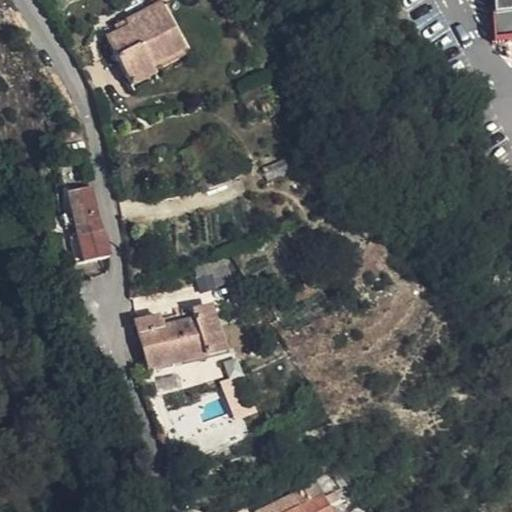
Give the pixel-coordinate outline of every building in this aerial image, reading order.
[(511,0),(492,0),(496,32),(511,30),(511,0)] [(116,88),(144,75),(141,67),(177,49),(156,2),(116,20),(119,28),(94,39),(116,88)] [(119,28),(116,20),(91,32),(94,39),(119,28)] [(148,83),(144,75),(116,88),(119,96),(148,83)] [(88,195),(64,200),(75,245),(98,239),(88,195)] [(98,239),(75,245),(69,247),(76,270),(103,263),(98,239)] [(352,291),(362,264),(343,257),(333,283),(352,291)] [(227,269),(196,277),(199,285),(214,281),(218,294),(232,290),(227,269)] [(213,283),(199,287),(202,299),(216,295),(213,283)] [(190,321),(191,327),(212,322),(210,316),(190,321)] [(160,335),(134,342),(145,377),(221,358),(212,322),(191,327),(160,335)] [(131,333),(134,342),(160,335),(159,327),(131,333)] [(186,468),(246,446),(239,426),(174,451),(181,466),(186,468)] [(257,511),(279,511),(304,501),(299,490),(256,508),(257,511)] [(327,511),(319,495),(296,506),(282,511),(327,511)]
